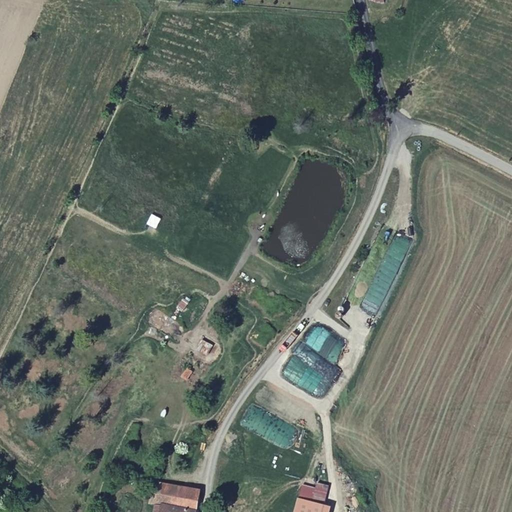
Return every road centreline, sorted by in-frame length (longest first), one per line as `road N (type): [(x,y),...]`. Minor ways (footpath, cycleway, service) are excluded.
road 1 (unclassified): [(394,131),(389,162),(342,264),(226,419),(207,511)]
road 2 (track): [(333,509),(297,467),(262,369)]
road 3 (unclassified): [(361,0),(394,131)]
road 4 (unclassified): [(511,172),(429,130),(394,131)]
